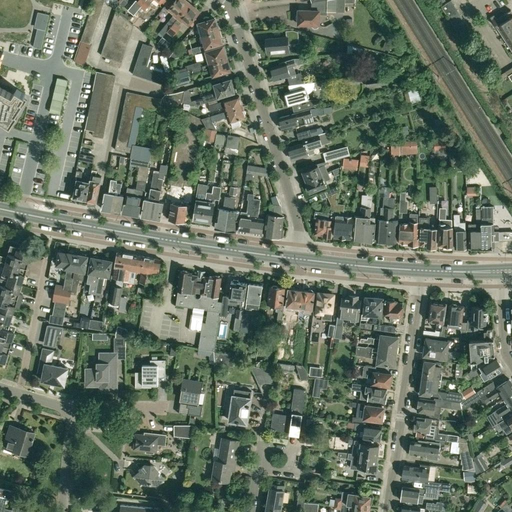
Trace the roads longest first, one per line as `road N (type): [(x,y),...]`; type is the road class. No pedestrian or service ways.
road 1 (secondary): [(296,259),(0,209)]
road 2 (residential): [(219,0),(236,23),(298,225),(296,259)]
road 3 (residential): [(419,270),(387,511)]
road 4 (residential): [(19,393),(47,259)]
road 5 (secondary): [(419,270),(296,259)]
